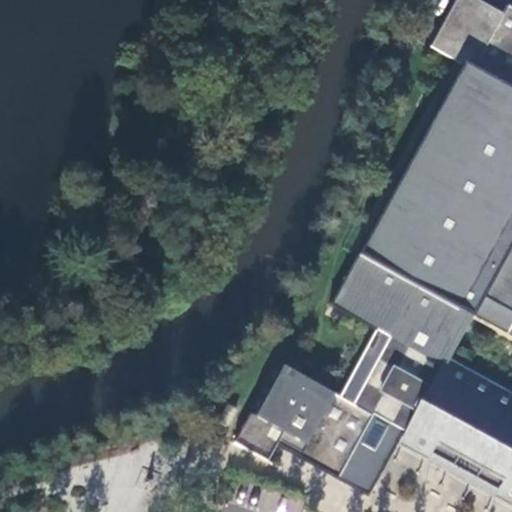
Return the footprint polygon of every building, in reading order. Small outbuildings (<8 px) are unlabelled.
[(498,13),(474,0),(450,0),(425,47),(454,63),(511,94),(511,7),(503,3),(498,13)] [(511,94),(454,63),(352,253),(470,319),(504,338),(511,324),(511,94)] [(470,319),(352,253),(322,306),(366,329),(368,325),(444,366),(470,319)] [(333,391),(274,360),(230,441),(265,460),(274,448),(352,490),(367,497),(402,439),(511,500),(511,404),(444,366),(368,325),(366,329),(333,391)] [(511,511),(511,505),(496,500),(491,511),(511,511)]
